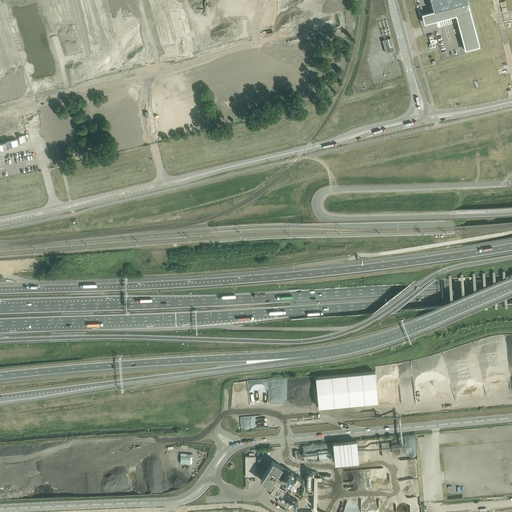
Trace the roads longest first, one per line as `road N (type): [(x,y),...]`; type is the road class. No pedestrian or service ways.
road 1 (motorway): [(0,340),(308,341),(372,320),(442,271),(511,257)]
road 2 (motorway): [(511,244),(281,276),(0,290)]
road 3 (motorway): [(0,326),(511,297)]
road 4 (motorway): [(511,282),(0,309)]
road 5 (unclassified): [(0,221),(334,141)]
road 6 (unclassified): [(211,473),(233,447),(259,440),(511,418)]
road 7 (motorway): [(0,398),(308,352)]
road 8 (motorway): [(0,375),(308,352)]
road 9 (unclassified): [(0,508),(183,499),(211,473)]
road 10 (motorway): [(308,352),(386,335),(511,282)]
